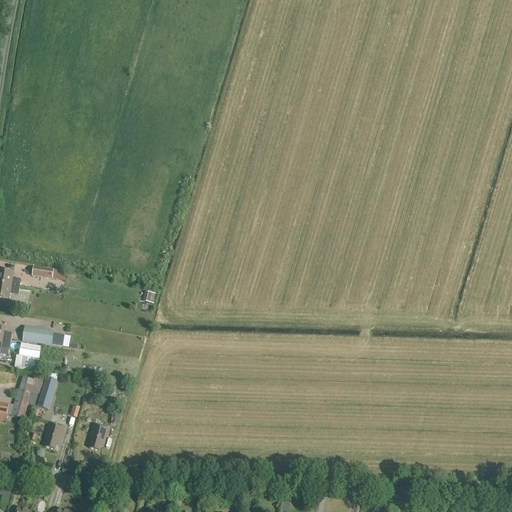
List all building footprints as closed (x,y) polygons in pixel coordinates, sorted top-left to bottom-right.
[(33,268),(32,278),(52,281),(54,271),(33,268)] [(0,285),(19,289),(21,281),(12,280),(13,274),(0,271),(0,285)] [(18,297),(19,289),(0,285),(0,300),(8,302),(9,296),(18,297)] [(146,294),(144,304),(153,306),(155,296),(146,294)] [(0,341),(10,343),(12,335),(3,334),(4,327),(0,326),(0,341)] [(22,343),(51,348),(52,347),(62,348),(64,337),(53,335),(54,333),(24,328),(22,343)] [(9,351),(10,343),(0,341),(0,352),(1,350),(9,351)] [(40,348),(20,345),(19,356),(38,359),(40,348)] [(32,372),(34,360),(16,357),(14,369),(32,372)] [(39,403),(50,407),(57,383),(46,380),(39,403)] [(14,407),(11,418),(23,421),(27,406),(30,394),(19,391),(18,391),(14,407)] [(0,415),(6,417),(8,406),(0,404),(0,415)] [(76,419),(79,410),(73,408),(70,417),(76,419)] [(119,415),(112,413),(110,425),(117,426),(119,415)] [(59,447),(64,429),(50,424),(45,439),(48,439),(45,449),(55,452),(56,447),(59,447)] [(103,449),(109,430),(94,426),(90,440),(92,441),(89,450),(99,453),(101,448),(103,449)]
